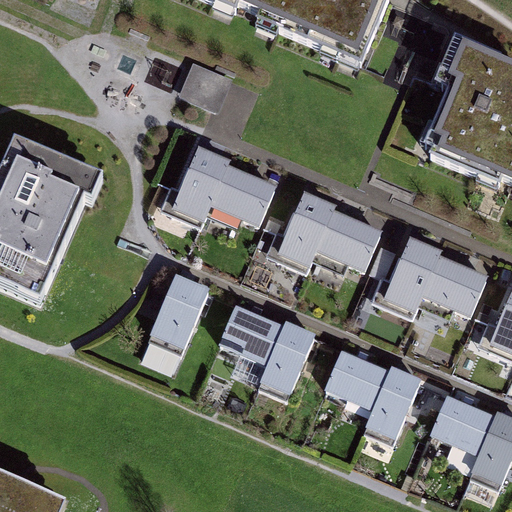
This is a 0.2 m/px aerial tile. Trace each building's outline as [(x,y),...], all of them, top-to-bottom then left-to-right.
[(181,0),(365,82),(398,9),(378,0),(181,0)] [(511,81),(442,52),(430,81),(449,89),(431,129),(439,132),(423,170),(511,207),(511,81)] [(233,82),(193,64),(178,98),(219,116),(233,82)] [(104,183),(15,144),(0,177),(0,277),(0,278),(0,277),(0,292),(39,309),(86,202),(94,206),(104,183)] [(281,192),(198,158),(177,207),(261,242),(281,192)] [(384,241),(300,205),(282,247),(366,283),(384,241)] [(489,280),(408,245),(391,286),(471,320),(489,280)] [(211,299),(171,283),(146,348),(187,363),(211,299)] [(511,299),(498,328),(511,335),(511,299)] [(317,340),(234,308),(217,352),(266,370),(258,393),(291,405),(317,340)] [(422,387),(341,355),(324,397),(372,416),(363,439),(396,452),(422,387)] [(511,482),(511,426),(447,402),(432,442),(481,461),(470,488),(505,501),(511,482)] [(0,511),(59,511),(61,508),(0,482),(0,511)]
